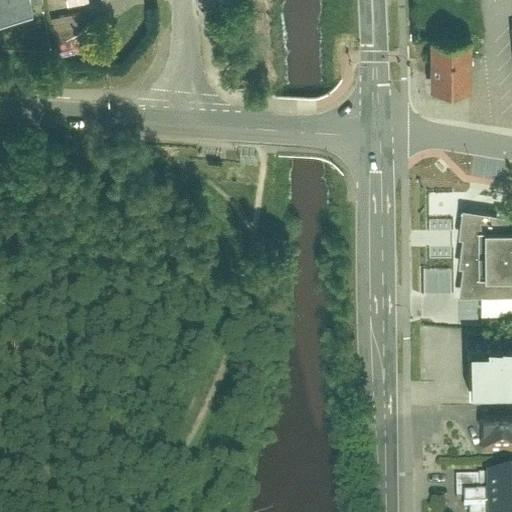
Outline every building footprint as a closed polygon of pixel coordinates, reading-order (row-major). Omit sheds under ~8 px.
[(0,0),(0,19),(33,12),(30,0),(0,0)] [(474,39),(432,39),(432,87),(474,88),(474,39)] [(511,215),(469,215),(468,284),(492,284),(492,304),(511,304),(511,215)] [(467,351),(467,392),(511,391),(511,346),(487,346),(487,351),(467,351)] [(511,418),(481,419),(482,467),(511,466),(511,418)] [(511,511),(511,485),(477,487),(476,511),(511,511)]
